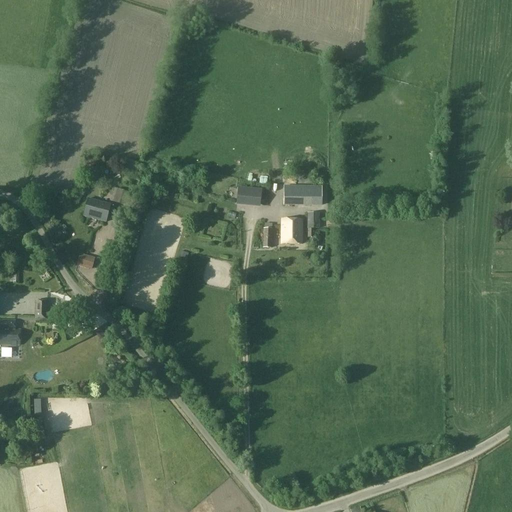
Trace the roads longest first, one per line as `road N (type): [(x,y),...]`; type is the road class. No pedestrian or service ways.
road 1 (unclassified): [(268,511),(63,271),(28,216),(0,193)]
road 2 (unclassified): [(312,511),(409,482),(511,425)]
road 3 (unknown): [(243,481),(241,279)]
